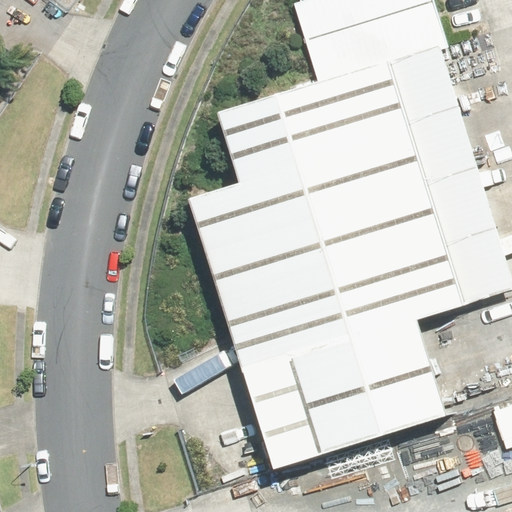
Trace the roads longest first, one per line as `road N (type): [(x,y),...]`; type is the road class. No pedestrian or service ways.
road 1 (unclassified): [(94,511),(77,396),(87,255),(114,126),(173,0)]
road 2 (unknown): [(485,0),(511,120)]
